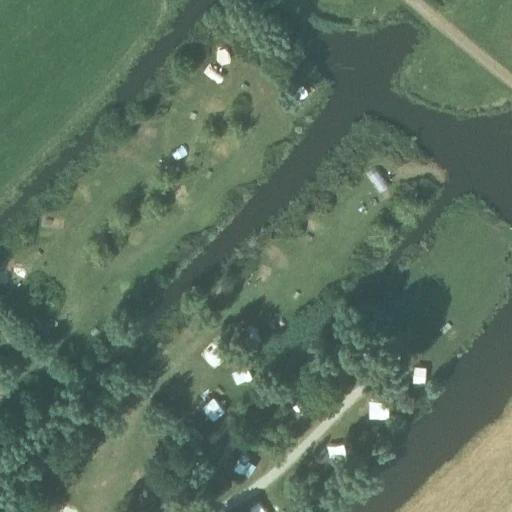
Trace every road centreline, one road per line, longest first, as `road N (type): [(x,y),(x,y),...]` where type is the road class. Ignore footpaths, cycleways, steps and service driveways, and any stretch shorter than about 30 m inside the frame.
road 1 (track): [(383,374),(346,400),(325,433),(273,479),(216,511)]
road 2 (track): [(511,83),(409,0)]
